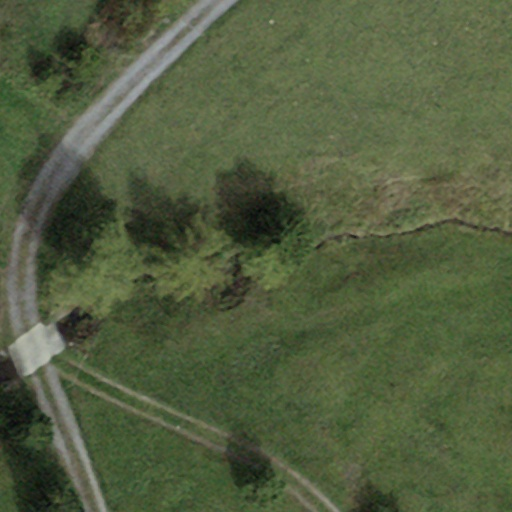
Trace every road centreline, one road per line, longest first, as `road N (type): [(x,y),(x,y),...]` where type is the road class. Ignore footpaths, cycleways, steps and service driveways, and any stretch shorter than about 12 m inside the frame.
road 1 (unclassified): [(215,0),(109,102),(53,172),(20,245),(19,317),(86,511)]
road 2 (track): [(41,368),(98,385),(198,438),(311,511)]
